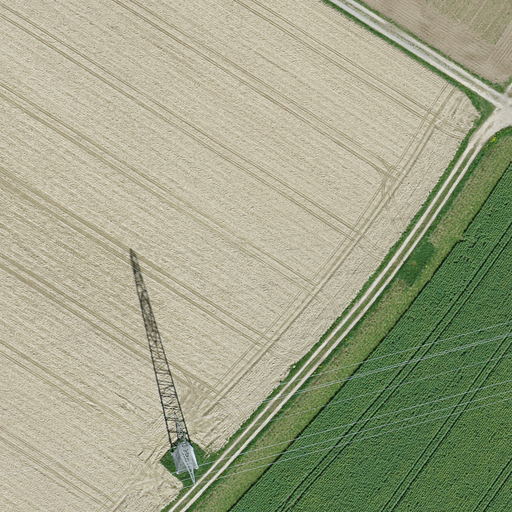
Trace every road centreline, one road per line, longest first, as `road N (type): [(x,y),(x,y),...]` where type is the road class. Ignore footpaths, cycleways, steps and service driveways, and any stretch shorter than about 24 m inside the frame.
road 1 (track): [(171,511),(394,266),(511,89)]
road 2 (track): [(511,113),(335,0)]
